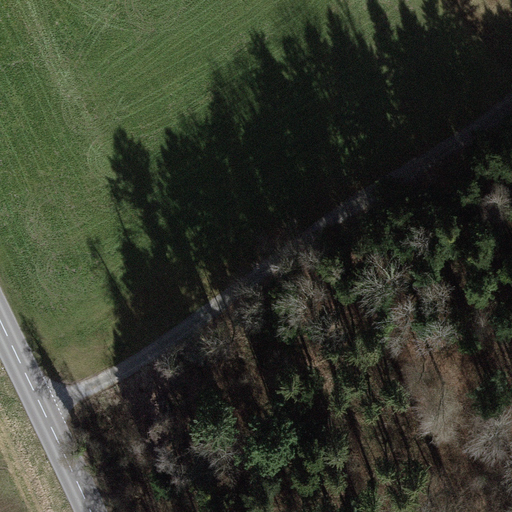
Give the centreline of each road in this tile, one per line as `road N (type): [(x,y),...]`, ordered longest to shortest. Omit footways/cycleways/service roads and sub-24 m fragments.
road 1 (track): [(44,413),(140,356),(511,99)]
road 2 (tertiary): [(90,511),(0,319)]
